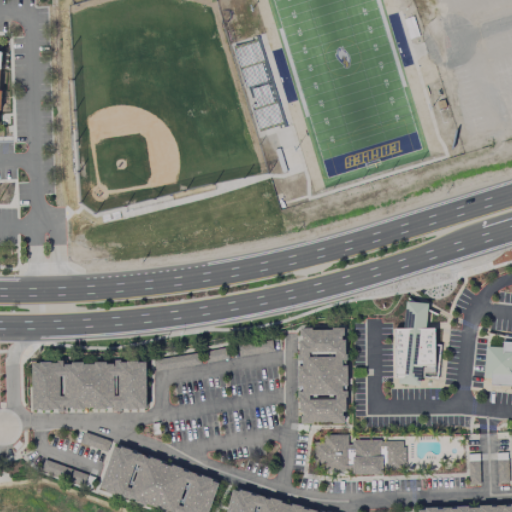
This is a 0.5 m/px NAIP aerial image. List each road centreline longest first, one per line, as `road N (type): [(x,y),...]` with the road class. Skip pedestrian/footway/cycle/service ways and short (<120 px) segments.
road 1 (primary): [(0,325),(157,319),(258,302),(511,229)]
road 2 (primary): [(511,196),(236,273),(114,290),(0,293)]
